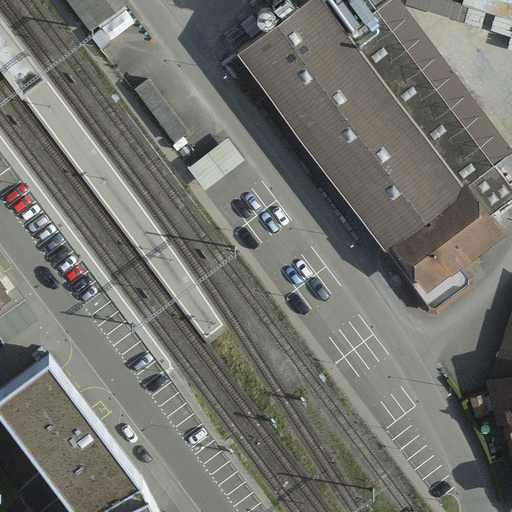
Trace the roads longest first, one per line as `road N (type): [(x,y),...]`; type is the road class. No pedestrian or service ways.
road 1 (unclassified): [(482,511),(433,402),(385,323),(149,0)]
road 2 (residential): [(0,219),(214,511)]
